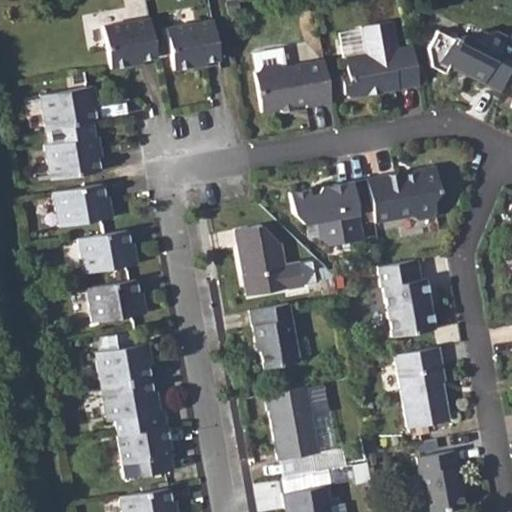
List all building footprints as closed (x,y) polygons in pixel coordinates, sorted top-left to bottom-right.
[(152,57),(145,18),(96,26),(104,68),(138,63),(138,59),(152,57)] [(215,58),(208,20),(162,27),(169,69),(202,64),(202,60),(215,58)] [(415,87),(409,45),(392,48),(387,21),(355,27),(360,53),(338,57),(341,74),(336,75),(338,91),(346,98),(415,87)] [(469,84),(494,96),(511,49),(511,39),(490,28),(484,30),(476,26),(458,32),(455,38),(433,26),(424,43),(426,61),(439,68),(443,60),(472,77),(469,84)] [(326,101),(319,58),(279,65),(275,62),(257,65),(256,70),(248,71),(254,110),(301,102),(302,105),(326,101)] [(37,93),(41,130),(88,121),(92,121),(88,99),(91,98),(89,84),(37,93)] [(40,142),(47,178),(95,170),(94,158),(91,146),(96,145),(93,132),(90,133),(88,121),(41,130),(44,141),(40,142)] [(432,165),(363,177),(371,220),(412,214),(417,218),(430,216),(434,209),(433,201),(437,193),(432,165)] [(98,182),(48,191),(54,226),(107,216),(105,200),(100,201),(98,182)] [(347,182),(284,193),(286,209),(298,224),(310,221),(313,236),(324,246),(357,240),(347,182)] [(230,228),(237,274),(244,273),(247,294),(299,285),(295,260),(279,263),(276,242),(256,223),(230,228)] [(122,231),(75,239),(81,274),(133,266),(129,245),(124,246),(122,231)] [(379,264),(371,265),(375,286),(377,286),(387,336),(430,329),(421,278),(416,279),(412,258),(379,264)] [(131,280),(83,288),(89,323),(140,315),(137,295),(133,295),(131,280)] [(285,302),(245,309),(250,342),(255,342),(259,369),(296,362),(285,302)] [(94,351),(100,387),(145,379),(143,364),(147,364),(144,342),(94,351)] [(433,345),(389,354),(402,426),(443,418),(437,382),(439,382),(433,345)] [(145,379),(100,387),(105,421),(156,413),(152,392),(148,393),(145,379)] [(304,385),(260,394),(263,413),(266,412),(275,460),(315,452),(304,385)] [(163,426),(113,435),(117,463),(134,461),(137,476),(170,470),(167,455),(164,455),(162,439),(164,439),(163,426)] [(450,450),(413,457),(422,511),(438,511),(460,508),(456,482),(458,481),(456,466),(453,465),(450,450)] [(337,452),(315,456),(317,468),(339,464),(337,452)] [(327,511),(323,485),(280,493),(282,511),(287,511),(286,511),(327,511)] [(163,489),(115,497),(117,511),(171,511),(171,505),(166,506),(163,489)]
